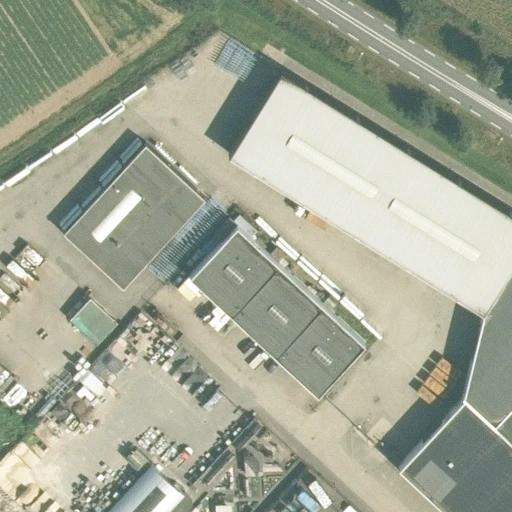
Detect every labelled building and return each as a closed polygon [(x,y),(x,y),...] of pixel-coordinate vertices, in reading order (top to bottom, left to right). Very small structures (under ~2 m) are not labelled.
[(229,153),(483,311),(511,264),(511,211),(281,69),(229,153)] [(205,197),(145,142),(63,231),(123,286),(205,197)] [(237,223),(190,274),(232,313),(279,262),(237,223)] [(279,262),(232,313),(276,354),(323,302),(279,262)] [(117,321),(90,297),(70,318),(97,343),(117,321)] [(318,393),(365,341),(323,302),(276,354),(318,393)] [(511,511),(511,401),(495,421),(463,391),(462,392),(464,395),(398,466),(448,511),(511,511)] [(253,455),(244,455),(245,474),(254,474),(260,468),(259,460),(253,455)] [(165,511),(184,492),(152,462),(105,511),(165,511)]
